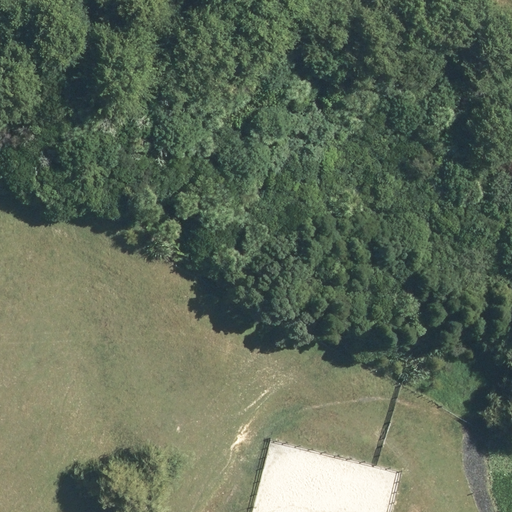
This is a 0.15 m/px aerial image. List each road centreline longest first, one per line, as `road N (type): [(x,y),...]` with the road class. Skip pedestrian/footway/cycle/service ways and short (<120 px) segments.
road 1 (unclassified): [(511,122),(460,80),(320,2),(277,0)]
road 2 (unclassified): [(188,0),(71,55),(0,65)]
